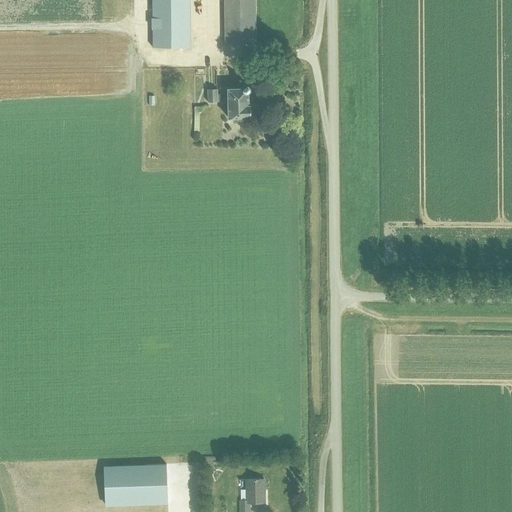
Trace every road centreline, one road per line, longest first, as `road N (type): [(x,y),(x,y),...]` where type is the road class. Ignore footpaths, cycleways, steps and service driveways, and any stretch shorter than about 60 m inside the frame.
road 1 (unclassified): [(334,295),(332,0)]
road 2 (unclassified): [(337,511),(334,295)]
road 3 (unclassified): [(511,297),(334,295)]
road 4 (track): [(143,25),(0,26)]
